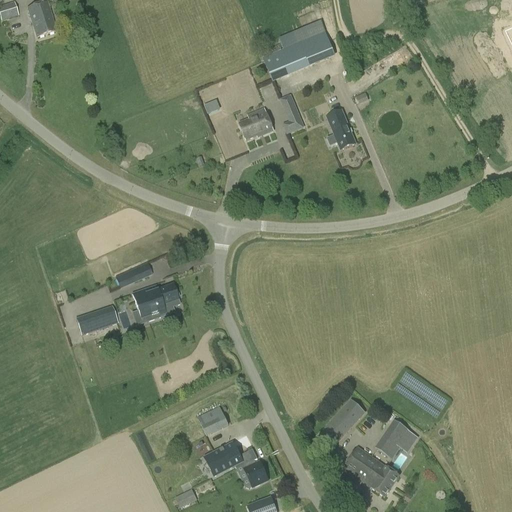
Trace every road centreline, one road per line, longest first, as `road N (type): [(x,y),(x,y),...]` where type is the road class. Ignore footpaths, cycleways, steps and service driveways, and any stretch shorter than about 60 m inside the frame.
road 1 (unclassified): [(322,511),(219,288),(229,222)]
road 2 (unclassified): [(229,222),(374,222),(511,172)]
road 3 (unclassified): [(229,222),(92,167),(0,94)]
road 4 (track): [(491,182),(423,62),(398,40),(350,43),(335,0)]
